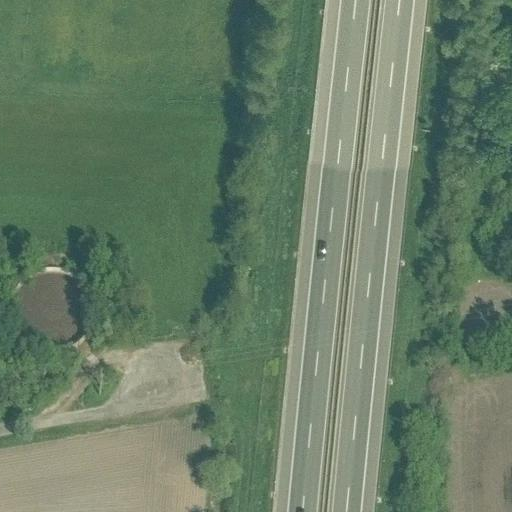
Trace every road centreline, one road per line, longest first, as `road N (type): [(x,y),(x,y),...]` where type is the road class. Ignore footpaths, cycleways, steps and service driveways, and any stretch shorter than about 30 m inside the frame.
road 1 (motorway): [(345,511),(398,0)]
road 2 (motorway): [(354,0),(304,511)]
road 3 (unclassified): [(0,436),(108,418),(162,388)]
